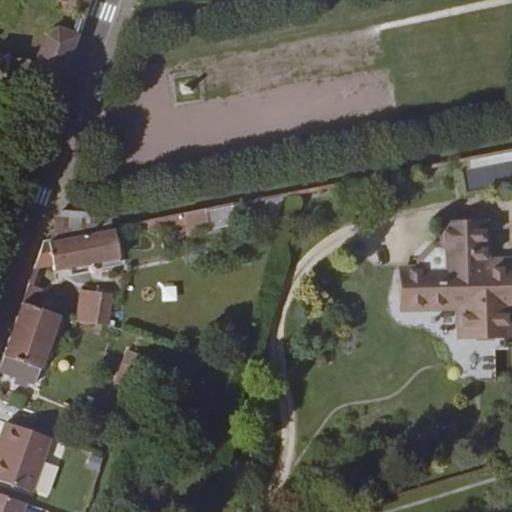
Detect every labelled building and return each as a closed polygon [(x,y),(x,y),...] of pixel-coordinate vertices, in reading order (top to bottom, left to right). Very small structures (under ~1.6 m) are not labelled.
[(65,12),(86,19),(93,0),(0,0),(0,78),(40,83),(61,92),(80,37),(58,29),(52,32),(41,63),(0,58),(0,0),(64,0),(62,6),(65,12)] [(511,164),(474,173),(478,194),(511,188),(511,164)] [(193,238),(243,228),(239,207),(189,217),(191,224),(193,238)] [(111,216),(65,211),(54,243),(114,231),(111,216)] [(189,217),(177,219),(178,226),(191,224),(189,217)] [(178,226),(177,219),(151,224),(152,232),(178,226)] [(472,375),(509,376),(509,334),(502,334),(502,325),(511,325),(511,259),(501,259),(500,223),(458,221),(457,245),(446,245),(438,257),(437,266),(418,265),(416,303),(474,304),(473,335),(472,375)] [(54,243),(48,244),(39,269),(59,265),(60,272),(118,261),(125,260),(120,230),(114,231),(54,243)] [(97,318),(97,323),(115,326),(116,297),(86,295),(84,316),(97,318)] [(69,317),(27,304),(2,373),(46,387),(69,317)] [(509,334),(511,334),(511,325),(502,325),(502,334),(509,334)] [(4,443),(9,445),(3,461),(41,475),(53,443),(10,426),(4,443)] [(0,483),(35,497),(41,475),(3,461),(0,467),(0,483)] [(0,511),(27,511),(31,502),(0,490),(0,511)]
